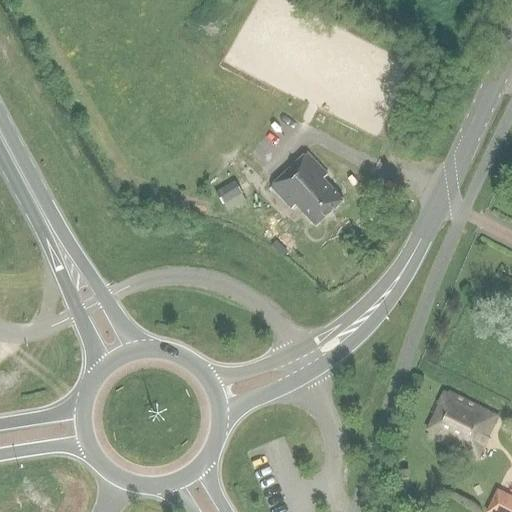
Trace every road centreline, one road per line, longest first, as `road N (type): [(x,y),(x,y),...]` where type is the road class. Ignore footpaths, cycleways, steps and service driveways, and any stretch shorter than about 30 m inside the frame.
road 1 (tertiary): [(383,294),(405,268),(511,44)]
road 2 (unclassified): [(294,353),(275,321),(218,282),(162,276),(103,296)]
road 3 (unclassified): [(306,376),(334,439),(342,511)]
